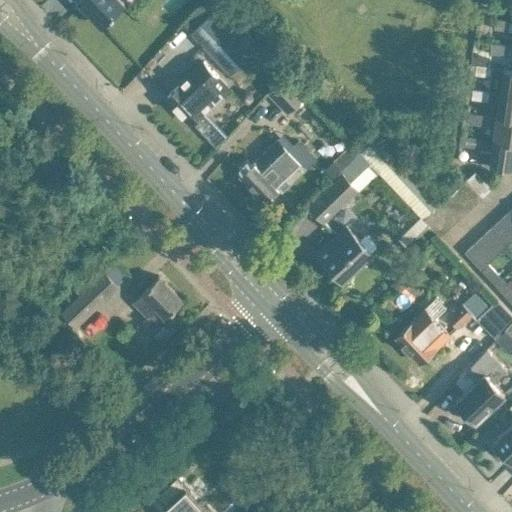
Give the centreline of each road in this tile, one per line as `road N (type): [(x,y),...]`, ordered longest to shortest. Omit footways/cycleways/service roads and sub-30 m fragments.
road 1 (tertiary): [(272,298),(0,4)]
road 2 (residential): [(37,490),(140,431),(272,298)]
road 3 (tertiary): [(474,511),(272,298)]
